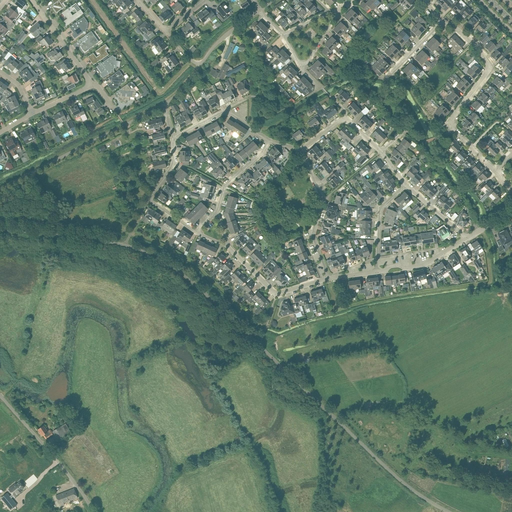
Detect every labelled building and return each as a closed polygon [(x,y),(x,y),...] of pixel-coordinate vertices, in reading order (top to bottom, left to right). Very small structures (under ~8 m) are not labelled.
[(16,0),(16,1),(17,2),(15,4),(18,7),(17,9),(23,14),(25,12),(22,9),(26,5),(22,2),(23,1),(22,0),(16,0)] [(51,6),(56,13),(64,8),(62,4),(67,0),(52,0),(51,1),(52,1),(53,0),(55,3),(51,6)] [(122,16),(126,13),(129,10),(127,8),(132,4),(129,0),(127,0),(121,6),(124,10),(122,12),(123,13),(121,15),(122,16)] [(180,0),(176,0),(178,1),(171,7),(176,13),(180,9),(181,9),(183,7),(181,5),(183,3),(180,0)] [(238,0),(242,5),(240,6),(243,10),(250,6),(246,0),(238,0)] [(312,0),(306,0),(303,4),(300,1),(299,2),(304,6),(311,13),(316,8),(311,3),(313,1),(312,0)] [(378,12),(380,11),(369,0),(365,4),(370,9),(372,11),(374,8),(378,12)] [(384,3),(382,1),(381,0),(369,0),(380,11),(378,9),(382,5),(384,3)] [(403,4),(408,9),(415,2),(412,0),(401,0),(400,2),(403,5),(403,4)] [(446,0),(441,6),(446,11),(449,8),(451,6),(453,8),(458,3),(456,1),(456,0),(455,1),(453,0),(446,0)] [(389,8),(392,11),(399,4),(395,1),(389,8)] [(292,9),(295,11),(301,17),(303,15),(304,16),(307,13),(302,8),(304,6),(299,2),(292,8),(292,9)] [(363,2),(359,6),(366,12),(370,9),(365,4),(363,2)] [(66,26),(70,24),(83,14),(76,3),(66,10),(62,13),(65,17),(66,16),(68,18),(63,22),(66,26)] [(167,5),(165,3),(164,4),(165,5),(164,6),(165,7),(161,10),(163,13),(160,16),(165,21),(170,17),(170,18),(172,16),(170,13),(172,11),(167,5)] [(228,17),(226,15),(229,12),(226,8),(227,8),(223,3),(217,9),(220,13),(217,15),(222,22),(228,17)] [(466,5),(463,7),(458,3),(453,8),(451,10),(456,15),(462,9),(464,11),(468,7),(466,5)] [(286,16),(285,17),(291,22),(292,23),(294,21),(297,18),(293,13),(295,11),(292,9),(292,8),(290,6),(286,9),(288,11),(286,13),(288,15),(286,17),(286,16)] [(464,11),(460,15),(466,20),(473,12),(468,7),(464,11)] [(10,8),(6,13),(7,14),(14,19),(15,20),(17,22),(21,17),(24,19),(25,20),(27,17),(25,16),(23,14),(17,9),(15,11),(10,8)] [(127,14),(126,14),(128,16),(129,17),(131,15),(137,22),(135,23),(137,25),(138,25),(142,22),(140,19),(143,17),(137,9),(133,13),(131,11),(127,14)] [(201,13),(197,16),(203,23),(207,20),(206,20),(209,18),(211,20),(216,16),(211,10),(208,12),(206,9),(201,13)] [(356,18),(358,16),(351,9),(348,13),(361,27),(364,24),(361,21),(360,22),(356,18)] [(415,9),(410,14),(414,18),(419,14),(415,9)] [(275,20),(280,25),(282,28),(284,26),(285,27),(288,23),(283,19),(285,17),(286,16),(281,12),(278,14),(280,15),(275,20)] [(361,27),(348,13),(343,17),(345,19),(343,21),(349,27),(356,33),(358,31),(353,26),(350,24),(353,22),(360,28),(361,27)] [(12,22),(14,19),(7,14),(3,18),(8,22),(6,24),(12,29),(15,24),(12,22)] [(480,24),(482,21),(484,19),(482,17),(480,19),(475,14),(468,22),(473,27),(478,22),(480,24)] [(87,22),(84,17),(71,26),(73,28),(71,30),(74,34),(72,35),(74,39),(83,33),(83,32),(85,32),(86,29),(87,29),(88,23),(87,23),(87,22)] [(418,23),(423,27),(427,23),(420,17),(416,20),(418,23)] [(421,33),(410,22),(407,19),(403,23),(406,26),(408,23),(409,24),(413,28),(411,30),(417,37),(421,33)] [(151,26),(147,20),(138,28),(135,30),(138,34),(140,34),(141,33),(148,41),(155,36),(152,32),(154,31),(150,27),(151,26)] [(344,33),(349,27),(343,21),(341,23),(341,22),(337,26),(344,33)] [(410,22),(421,33),(425,29),(423,27),(418,23),(416,25),(412,21),(410,22)] [(480,24),(475,29),(480,34),(482,31),(483,30),(485,29),(487,30),(491,26),(489,24),(488,24),(488,23),(486,25),(482,21),(480,24)] [(253,29),(256,31),(250,38),(251,39),(252,38),(264,26),(260,22),(253,29)] [(12,29),(6,24),(4,27),(0,23),(0,31),(3,34),(4,34),(5,35),(9,31),(12,29)] [(44,30),(38,23),(29,31),(35,38),(44,30)] [(189,23),(181,29),(186,36),(186,35),(191,32),(192,31),(195,34),(199,31),(199,30),(194,25),(192,27),(189,23)] [(101,25),(98,27),(102,34),(106,32),(101,25)] [(252,38),(253,40),(259,34),(261,36),(259,38),(259,39),(265,33),(268,30),(264,26),(252,38)] [(340,37),(342,34),(349,41),(351,40),(348,37),(345,35),(344,33),(337,26),(333,30),(340,37)] [(398,33),(398,34),(406,42),(408,39),(410,38),(412,36),(409,33),(405,29),(403,31),(401,33),(399,32),(398,33)] [(84,51),(85,52),(99,42),(91,31),(80,39),(83,42),(81,43),(82,45),(81,46),(81,47),(81,48),(83,51),(84,51)] [(27,35),(24,32),(17,41),(20,43),(27,35)] [(267,34),(265,33),(259,39),(264,44),(271,37),(267,34)] [(484,33),(478,40),(478,41),(480,43),(481,42),(483,45),(490,37),(488,35),(486,36),(484,33)] [(406,42),(398,34),(397,35),(398,36),(395,39),(402,46),(406,42)] [(448,41),(453,46),(459,40),(456,38),(457,37),(454,35),(448,41)] [(45,44),(47,47),(53,43),(48,36),(43,39),(41,36),(36,40),(40,45),(41,44),(43,46),(45,44)] [(160,40),(158,37),(150,43),(152,46),(153,45),(155,48),(152,50),(155,55),(158,52),(159,53),(166,47),(162,41),(160,42),(159,41),(160,40)] [(332,37),(328,41),(339,52),(340,50),(336,46),(339,44),(332,37)] [(443,55),(440,52),(442,51),(438,47),(440,44),(433,38),(429,42),(443,55)] [(459,40),(453,46),(458,51),(464,45),(461,43),(462,42),(459,40)] [(337,53),(339,52),(328,41),(324,45),(327,47),(331,51),(333,49),(337,53)] [(388,47),(388,48),(395,56),(397,54),(399,52),(397,49),(399,47),(394,42),(393,41),(391,44),(392,45),(389,48),(388,47)] [(441,56),(443,55),(429,42),(425,46),(432,52),(435,50),(441,56)] [(493,44),(490,42),(484,48),(490,53),(497,45),(494,43),(493,44)] [(96,57),(93,53),(89,56),(93,62),(94,60),(96,62),(96,63),(100,60),(100,61),(109,55),(106,51),(107,51),(105,48),(107,47),(105,44),(95,51),(96,52),(99,53),(100,55),(96,57)] [(226,60),(232,49),(229,47),(224,58),(223,58),(226,60)] [(268,53),(267,55),(270,58),(272,57),(273,58),(275,57),(279,52),(277,50),(274,47),(273,49),(268,53)] [(331,51),(327,47),(325,49),(324,49),(321,52),(328,58),(333,53),(331,51)] [(395,56),(388,48),(387,48),(388,50),(385,53),(392,60),(395,56)] [(51,52),(47,55),(49,58),(52,56),(56,61),(59,59),(63,56),(60,52),(58,50),(57,52),(55,49),(51,52)] [(277,59),(273,63),(275,65),(285,53),(284,52),(281,50),(279,52),(275,57),(277,59)] [(496,50),(490,56),(491,57),(490,57),(493,59),(496,61),(503,54),(500,51),(499,52),(496,50)] [(418,55),(429,65),(431,64),(426,60),(429,57),(422,51),(418,55)] [(8,68),(16,59),(9,52),(5,58),(4,58),(7,61),(4,64),(8,68)] [(285,53),(275,65),(276,66),(280,62),(283,64),(285,62),(286,61),(288,58),(289,57),(285,53)] [(42,54),(34,60),(38,63),(43,60),(45,59),(42,54)] [(173,69),(172,68),(178,63),(172,55),(170,57),(169,54),(162,59),(167,65),(164,67),(168,73),(173,69)] [(381,57),(377,61),(386,70),(390,66),(385,62),(387,60),(382,54),(379,56),(381,57)] [(103,77),(103,78),(111,72),(111,70),(114,70),(114,68),(116,69),(118,61),(115,61),(116,57),(114,57),(113,55),(103,62),(97,67),(101,73),(100,74),(100,75),(101,76),(102,77),(103,77)] [(418,55),(414,59),(421,65),(424,63),(428,67),(429,65),(418,55)] [(507,60),(504,57),(498,63),(503,68),(507,64),(510,66),(511,63),(511,59),(510,57),(507,60)] [(16,59),(8,68),(13,71),(15,68),(18,71),(21,68),(24,65),(20,61),(19,62),(16,59)] [(60,62),(55,66),(58,70),(61,68),(65,72),(71,67),(69,64),(70,63),(67,60),(62,64),(60,62)] [(314,64),(325,75),(327,73),(323,69),(325,67),(318,60),(314,64)] [(466,64),(466,65),(477,75),(481,71),(479,69),(481,67),(474,60),(468,66),(466,64)] [(377,61),(371,68),(377,74),(379,71),(382,74),(386,70),(377,61)] [(410,63),(406,67),(417,78),(419,76),(418,75),(420,73),(422,70),(419,67),(413,61),(411,64),(410,63)] [(473,79),(477,75),(466,65),(463,62),(461,64),(464,67),(465,66),(469,70),(466,73),(473,79)] [(19,74),(22,78),(33,71),(31,69),(29,68),(29,66),(26,63),(24,65),(21,68),(23,71),(19,74)] [(213,76),(216,79),(217,77),(222,80),(225,75),(226,75),(227,77),(245,68),(245,66),(244,66),(243,64),(242,65),(241,65),(240,66),(235,68),(235,69),(233,70),(232,68),(230,67),(224,63),(220,72),(216,70),(216,71),(213,76)] [(325,75),(314,64),(310,68),(314,72),(312,74),(317,79),(321,75),(323,77),(325,75)] [(283,81),(293,70),(294,69),(292,67),(291,68),(289,66),(286,69),(284,67),(279,72),(282,74),(282,76),(283,77),(281,79),(283,81)] [(416,79),(417,78),(406,67),(402,71),(405,74),(403,76),(408,81),(410,78),(409,77),(412,75),(416,79)] [(108,85),(112,91),(119,87),(119,83),(123,84),(124,77),(119,70),(108,78),(108,79),(109,78),(111,80),(110,81),(112,83),(108,85)] [(297,74),(293,70),(283,81),(284,82),(288,78),(291,80),(292,79),(294,81),(299,77),(296,75),(297,74)] [(33,71),(22,78),(26,83),(36,75),(37,77),(40,75),(38,72),(35,74),(35,73),(33,71)] [(67,74),(62,77),(65,84),(70,81),(72,85),(69,86),(71,89),(76,87),(76,86),(75,86),(74,84),(75,83),(76,84),(80,80),(77,76),(76,73),(71,76),(69,78),(67,74)] [(454,73),(452,75),(453,76),(466,89),(470,85),(469,84),(467,81),(465,79),(463,78),(461,81),(460,79),(459,79),(457,77),(457,76),(454,73)] [(453,76),(452,77),(457,82),(458,84),(456,86),(459,89),(462,93),(466,89),(453,76)] [(296,92),(307,81),(303,77),(301,79),(299,77),(294,81),(296,83),(294,86),(294,87),(296,88),(294,90),(296,92)] [(509,83),(505,79),(504,78),(501,81),(497,77),(492,82),(499,89),(502,86),(504,89),(507,86),(506,86),(509,83)] [(225,92),(230,101),(235,98),(233,94),(235,92),(232,86),(228,79),(227,80),(230,87),(227,88),(228,91),(225,92)] [(43,87),(40,80),(34,83),(36,87),(31,89),(33,93),(32,94),(32,95),(42,91),(41,88),(43,87)] [(245,80),(241,83),(239,83),(240,84),(236,86),(241,95),(249,91),(246,86),(248,85),(245,80)] [(302,93),(304,96),(310,90),(308,87),(311,85),(307,81),(296,92),(298,90),(301,93),(302,93)] [(447,82),(445,85),(446,85),(450,89),(449,90),(452,93),(449,96),(456,102),(460,99),(457,96),(459,94),(456,91),(455,90),(452,87),(448,82),(447,82)] [(137,93),(136,93),(136,91),(133,88),(135,87),(133,83),(131,85),(129,83),(118,91),(121,95),(117,98),(119,101),(126,103),(127,99),(129,100),(130,97),(135,98),(135,96),(136,97),(137,96),(138,96),(138,95),(138,94),(137,93)] [(225,104),(230,101),(225,92),(222,94),(221,92),(218,93),(213,84),(211,86),(215,91),(214,92),(220,100),(222,99),(225,104)] [(276,88),(282,93),(284,90),(279,85),(276,88)] [(491,96),(496,91),(490,86),(485,91),(483,93),(491,101),(493,98),(491,96)] [(45,89),(42,91),(32,95),(34,100),(36,100),(37,101),(44,98),(45,99),(46,99),(45,99),(49,97),(45,89)] [(220,100),(214,92),(210,94),(212,97),(213,99),(208,102),(212,109),(215,107),(216,108),(219,107),(217,102),(220,101),(220,100)] [(341,100),(348,93),(347,92),(346,94),(344,92),(338,98),(341,100)] [(449,96),(446,93),(445,92),(443,93),(447,97),(445,100),(448,103),(452,106),(456,102),(449,96)] [(350,94),(348,93),(341,100),(344,103),(350,98),(348,96),(350,94)] [(491,101),(483,93),(478,98),(478,99),(476,101),(484,108),(491,101)] [(4,97),(1,102),(4,104),(4,103),(5,102),(6,103),(8,102),(9,104),(17,101),(15,95),(13,96),(7,99),(4,97)] [(86,101),(88,105),(92,103),(94,107),(93,108),(95,111),(101,106),(96,99),(94,100),(93,97),(86,101)] [(198,109),(202,116),(207,113),(204,107),(206,106),(203,100),(198,103),(201,107),(198,109)] [(476,100),(471,105),(476,110),(474,113),(479,117),(479,118),(481,115),(479,113),(484,108),(476,101),(476,100)] [(9,104),(5,106),(6,106),(8,111),(10,113),(13,112),(16,110),(18,113),(21,112),(20,109),(18,106),(19,106),(17,101),(9,104)] [(355,105),(353,102),(347,108),(351,112),(357,107),(361,104),(359,101),(355,105)] [(182,117),(186,125),(191,122),(189,117),(191,116),(187,107),(185,104),(184,102),(180,104),(183,108),(184,111),(185,111),(183,113),(180,114),(182,117)] [(313,107),(315,110),(321,117),(324,114),(328,120),(332,117),(331,116),(337,112),(332,106),(324,112),(317,102),(312,106),(313,107)] [(436,104),(434,105),(445,116),(449,112),(448,111),(450,109),(444,103),(443,102),(441,104),(442,105),(440,108),(436,104)] [(441,120),(445,116),(434,105),(432,103),(431,105),(437,111),(434,113),(441,120)] [(79,110),(77,105),(74,107),(69,109),(72,114),(73,113),(75,118),(80,116),(82,120),(84,121),(87,119),(82,109),(79,110)] [(193,112),(192,112),(196,119),(202,116),(198,109),(196,105),(191,108),(193,112)] [(357,107),(351,112),(355,117),(361,111),(357,107)] [(365,115),(370,111),(366,107),(361,111),(365,115)] [(57,125),(66,120),(62,112),(62,111),(59,113),(53,116),(57,125)] [(479,122),(476,119),(479,117),(474,113),(473,112),(468,117),(469,118),(467,120),(474,127),(479,122)] [(181,127),(186,125),(182,117),(180,114),(175,117),(177,120),(181,127)] [(310,121),(307,124),(311,129),(312,128),(314,130),(319,127),(317,125),(319,124),(318,121),(320,120),(317,115),(310,120),(310,121)] [(358,122),(363,127),(368,120),(364,116),(358,122)] [(41,122),(37,124),(41,134),(52,129),(46,118),(40,121),(41,122)] [(466,130),(468,128),(471,130),(474,127),(467,120),(465,118),(463,120),(464,121),(461,124),(464,127),(461,129),(466,134),(468,131),(466,130)] [(152,121),(148,122),(149,129),(154,128),(154,129),(159,128),(159,127),(163,126),(161,119),(156,120),(155,119),(152,120),(152,121)] [(385,121),(382,119),(376,126),(379,128),(385,121)] [(229,120),(224,126),(230,130),(234,123),(229,120)] [(373,125),(368,120),(363,127),(367,131),(373,125)] [(71,121),(67,123),(70,129),(71,129),(75,136),(78,135),(74,127),(71,121)] [(217,122),(212,124),(216,132),(219,131),(221,130),(217,122)] [(234,123),(230,130),(234,133),(239,125),(235,122),(234,123)] [(216,132),(212,124),(207,127),(212,134),(216,132)] [(239,125),(234,133),(238,135),(243,128),(239,125)] [(376,130),(371,135),(376,139),(382,133),(384,130),(380,126),(379,128),(376,126),(374,128),(376,130)] [(207,127),(203,129),(207,137),(212,134),(207,127)] [(343,139),(349,132),(344,127),(340,132),(336,129),(334,131),(338,135),(343,139)] [(26,144),(36,139),(31,128),(26,130),(27,131),(21,134),(26,144)] [(238,135),(237,138),(241,141),(245,135),(246,133),(247,131),(243,128),(238,135)] [(55,129),(51,131),(54,137),(55,137),(58,143),(61,141),(58,135),(55,129)] [(382,133),(376,139),(379,141),(381,142),(386,137),(384,135),(385,134),(388,131),(386,129),(384,130),(382,133)] [(297,142),(303,138),(301,136),(303,135),(299,130),(292,135),(297,142)] [(503,135),(500,138),(502,139),(502,140),(505,143),(504,143),(509,147),(511,144),(511,142),(511,141),(511,140),(511,133),(508,130),(507,131),(506,130),(503,134),(503,135)] [(194,134),(198,141),(203,139),(199,131),(194,134)] [(354,137),(349,132),(343,139),(345,142),(343,145),(348,150),(351,146),(348,143),(354,137)] [(157,134),(152,136),(152,139),(153,143),(154,145),(158,144),(157,142),(161,141),(166,140),(164,133),(160,133),(157,134)] [(194,134),(190,136),(194,144),(198,141),(194,134)] [(189,146),(194,144),(190,136),(185,139),(186,140),(183,141),(186,147),(189,145),(189,146)] [(9,141),(5,142),(7,146),(6,146),(8,149),(10,152),(13,156),(18,154),(17,153),(22,151),(21,149),(19,144),(16,146),(15,144),(12,138),(8,140),(9,141)] [(497,147),(502,152),(506,148),(502,145),(504,143),(499,138),(497,140),(498,141),(495,144),(497,147)] [(401,143),(400,143),(401,144),(407,149),(407,148),(411,145),(409,143),(404,139),(401,143)] [(456,152),(458,155),(460,152),(458,150),(461,147),(457,143),(457,142),(454,139),(449,144),(452,146),(450,148),(455,153),(456,152)] [(234,149),(238,143),(236,142),(235,145),(229,141),(226,144),(234,149)] [(491,141),(487,145),(489,147),(487,149),(494,156),(498,152),(495,149),(497,147),(495,144),(491,141)] [(258,147),(253,142),(243,150),(238,154),(237,153),(234,156),(240,162),(243,159),(243,160),(248,156),(258,147)] [(351,146),(348,150),(351,152),(352,151),(357,155),(358,154),(365,147),(361,142),(354,149),(351,146)] [(401,144),(398,146),(406,153),(407,152),(408,151),(407,149),(401,144)] [(166,149),(165,146),(154,149),(155,153),(151,153),(153,160),(157,159),(156,156),(166,154),(165,150),(166,149)] [(307,153),(310,157),(312,157),(319,150),(315,146),(307,153)] [(405,155),(406,153),(398,146),(395,150),(395,149),(395,150),(401,155),(403,153),(405,155)] [(272,156),(269,158),(273,163),(279,158),(278,157),(281,154),(275,147),(269,152),(272,156)] [(370,151),(365,147),(358,154),(361,156),(356,161),(361,166),(368,159),(365,156),(370,151)] [(228,158),(223,162),(227,166),(230,170),(237,165),(231,158),(233,155),(233,154),(231,153),(231,152),(229,150),(227,152),(224,155),(228,158)] [(319,150),(312,157),(316,161),(324,154),(326,156),(331,152),(329,150),(326,152),(324,150),(321,152),(319,150)] [(398,165),(401,161),(402,161),(399,158),(401,155),(395,150),(392,153),(391,154),(393,156),(391,159),(398,165)] [(460,152),(458,155),(457,156),(461,160),(458,162),(461,165),(464,163),(469,158),(467,156),(467,155),(462,150),(460,152)] [(212,153),(206,156),(212,163),(210,166),(213,170),(210,172),(216,178),(219,176),(220,177),(221,177),(223,177),(224,177),(224,176),(225,175),(225,173),(224,172),(223,172),(220,168),(222,166),(222,167),(222,166),(223,166),(212,153)] [(469,158),(464,163),(469,168),(466,170),(469,173),(470,171),(471,170),(469,168),(474,163),(474,162),(475,161),(473,160),(472,160),(469,157),(469,158)] [(260,163),(266,170),(268,168),(269,170),(272,167),(264,158),(260,161),(261,162),(260,163)] [(416,159),(414,161),(410,165),(413,167),(406,174),(412,179),(417,173),(418,172),(415,169),(418,166),(416,164),(418,161),(416,159)] [(155,172),(159,171),(158,169),(166,167),(164,160),(153,163),(155,172)] [(321,173),(328,166),(326,164),(329,161),(327,160),(324,162),(324,161),(317,168),(321,173)] [(365,167),(359,172),(360,172),(361,174),(367,170),(369,172),(370,172),(373,169),(376,172),(380,169),(384,166),(379,160),(372,166),(370,164),(366,167),(365,167)] [(337,170),(341,167),(345,164),(342,161),(335,168),(337,170)] [(266,170),(260,163),(258,164),(254,167),(257,170),(255,173),(260,179),(261,178),(261,179),(264,177),(263,176),(266,174),(264,172),(266,170)] [(476,165),(473,169),(478,173),(475,176),(478,178),(483,173),(481,171),(483,169),(483,168),(478,163),(476,165)] [(277,176),(281,173),(276,166),(273,169),(276,173),(275,174),(277,176)] [(331,169),(328,166),(321,173),(325,177),(332,171),(335,169),(333,167),(331,169)] [(341,167),(337,170),(331,176),(333,178),(329,182),(332,186),(332,187),(333,188),(341,182),(337,178),(340,176),(338,173),(343,170),(341,167)] [(180,169),(177,173),(184,178),(187,174),(180,169)] [(483,173),(478,178),(481,181),(483,179),(485,181),(487,179),(491,175),(485,170),(483,173)] [(381,180),(383,182),(391,176),(387,171),(383,173),(381,171),(372,178),(376,183),(381,180)] [(260,179),(255,173),(251,176),(248,172),(245,175),(244,174),(242,176),(249,184),(251,182),(254,184),(260,179)] [(417,173),(412,179),(410,180),(416,185),(422,178),(424,180),(429,174),(427,172),(424,174),(422,172),(420,176),(417,173)] [(184,178),(177,173),(174,177),(181,182),(184,178)] [(429,174),(424,180),(423,182),(425,184),(420,189),(426,194),(432,186),(427,182),(430,178),(429,177),(431,175),(429,174)] [(247,186),(249,184),(242,176),(240,178),(241,179),(237,182),(240,184),(236,187),(241,192),(243,193),(246,191),(245,190),(248,188),(247,186)] [(395,182),(391,176),(383,182),(390,191),(394,188),(395,187),(393,184),(395,182)] [(489,181),(486,184),(484,187),(487,190),(485,191),(487,193),(485,195),(488,197),(489,196),(494,191),(491,189),(494,186),(489,181)] [(167,194),(170,196),(173,193),(176,196),(183,187),(176,182),(171,188),(167,186),(166,188),(165,187),(163,190),(164,190),(163,191),(167,194)] [(481,189),(484,187),(486,184),(483,182),(479,187),(477,188),(480,191),(481,189)] [(204,183),(203,187),(206,188),(205,191),(213,193),(215,187),(204,183)] [(432,186),(426,194),(431,198),(438,190),(441,192),(445,187),(444,185),(443,184),(440,188),(438,186),(435,189),(432,186)] [(441,207),(442,206),(447,200),(444,197),(447,194),(445,192),(448,189),(447,188),(449,187),(447,185),(441,192),(443,194),(436,203),(441,207)] [(368,187),(365,189),(368,192),(366,195),(372,201),(376,197),(373,193),(371,191),(370,190),(368,187)] [(494,191),(489,196),(496,204),(500,199),(498,197),(501,193),(496,188),(494,191)] [(379,189),(376,191),(381,198),(384,195),(379,189)] [(201,193),(200,197),(211,200),(213,193),(205,191),(204,194),(201,193)] [(338,204),(337,208),(346,210),(349,211),(355,207),(347,205),(347,204),(344,203),(345,198),(347,194),(340,192),(339,196),(336,196),(334,203),(338,204)] [(363,192),(359,196),(364,201),(367,205),(372,201),(366,195),(364,192),(363,192)] [(405,192),(400,197),(406,204),(411,200),(405,192)] [(173,198),(170,196),(167,194),(166,196),(162,193),(158,198),(165,204),(169,199),(171,201),(173,198)] [(402,208),(406,204),(400,197),(395,201),(402,208)] [(448,199),(447,200),(442,206),(447,211),(453,203),(448,199)] [(205,212),(208,209),(201,202),(189,214),(187,212),(183,216),(186,219),(187,218),(193,224),(199,218),(200,219),(206,213),(205,212)] [(177,213),(182,216),(186,211),(184,209),(187,205),(185,203),(177,213)] [(387,209),(385,215),(395,219),(397,219),(398,216),(396,216),(398,210),(397,209),(396,208),(393,204),(390,206),(393,210),(393,211),(387,209)] [(336,211),(337,208),(328,205),(326,211),(330,212),(329,215),(338,217),(340,212),(336,211)] [(355,207),(355,210),(357,210),(356,217),(357,217),(364,218),(370,218),(371,211),(362,211),(362,207),(357,207),(355,207)] [(149,219),(151,221),(157,213),(151,208),(149,210),(148,210),(147,212),(147,213),(145,216),(144,216),(141,220),(146,223),(149,219)] [(423,221),(426,223),(429,219),(427,217),(428,215),(424,211),(425,211),(423,209),(420,213),(417,211),(413,216),(418,220),(420,218),(423,221)] [(459,215),(453,221),(456,224),(457,223),(461,227),(462,226),(463,227),(463,226),(464,227),(468,223),(464,219),(465,219),(466,219),(469,216),(463,211),(459,215)] [(162,216),(157,213),(151,221),(154,223),(152,225),(154,227),(153,228),(156,230),(160,224),(157,223),(162,216)] [(336,226),(338,217),(329,215),(325,214),(324,219),(327,220),(327,223),(327,224),(336,226)] [(386,216),(384,222),(389,224),(389,225),(384,225),(384,229),(389,228),(393,228),(394,226),(393,225),(395,219),(385,215),(385,216),(386,216)] [(435,215),(430,221),(433,224),(438,218),(435,215)] [(360,228),(370,228),(370,221),(364,221),(364,218),(357,217),(357,224),(360,224),(360,228)] [(166,231),(172,223),(167,220),(165,223),(162,221),(159,226),(166,231)] [(326,232),(330,234),(339,235),(340,230),(335,229),(336,226),(327,224),(327,223),(323,222),(321,228),(326,230),(327,231),(327,232),(326,232)] [(166,231),(173,236),(177,231),(175,230),(177,226),(172,223),(166,231)] [(427,233),(428,243),(434,242),(433,237),(436,237),(436,236),(435,230),(433,227),(431,227),(432,232),(427,233)] [(438,228),(435,230),(436,236),(439,234),(442,239),(450,234),(446,229),(445,230),(443,227),(439,230),(438,228)] [(177,238),(175,241),(179,244),(182,240),(187,233),(182,230),(179,233),(179,234),(177,237),(176,238),(177,238)] [(506,230),(504,231),(499,233),(498,234),(497,234),(498,235),(503,245),(506,244),(507,246),(511,243),(511,241),(506,231),(506,230)] [(246,234),(244,232),(237,235),(238,236),(234,241),(236,243),(240,247),(247,241),(248,240),(244,236),(245,235),(246,234)] [(330,241),(327,236),(328,234),(322,232),(321,234),(322,237),(320,238),(322,243),(322,242),(324,245),(327,244),(329,247),(332,246),(335,244),(333,240),(330,241)] [(188,252),(191,245),(188,244),(187,243),(192,237),(187,233),(182,240),(179,244),(186,249),(185,251),(186,251),(184,254),(186,255),(188,252)] [(428,243),(427,233),(421,234),(421,237),(418,237),(419,246),(423,245),(422,244),(428,243)] [(398,245),(401,244),(400,239),(400,236),(395,237),(395,238),(393,238),(394,240),(390,240),(392,250),(398,249),(397,243),(398,243),(398,245)] [(416,246),(419,246),(418,237),(415,238),(415,236),(409,237),(410,246),(416,245),(416,246)] [(410,246),(409,237),(400,239),(401,244),(402,249),(405,248),(404,247),(410,246)] [(250,238),(248,240),(247,241),(249,243),(242,250),(248,255),(254,248),(257,245),(250,238)] [(300,239),(292,242),(293,245),(294,247),(295,248),(302,245),(303,244),(302,244),(300,239)] [(384,241),(384,240),(382,241),(382,244),(384,244),(385,251),(392,250),(390,240),(384,241)] [(198,244),(196,249),(197,249),(200,251),(201,251),(204,244),(205,243),(204,243),(199,241),(198,244)] [(482,249),(482,248),(477,241),(471,245),(473,249),(471,251),(475,256),(479,254),(483,251),(482,249)] [(256,250),(250,257),(255,262),(262,254),(259,251),(261,250),(259,248),(260,247),(261,246),(258,244),(257,245),(254,248),(256,250)] [(330,259),(327,260),(329,266),(332,264),(333,267),(336,267),(339,266),(335,254),(333,249),(332,246),(329,247),(327,247),(328,250),(331,251),(331,253),(332,255),(331,255),(330,258),(330,259)] [(344,254),(342,248),(342,246),(338,247),(340,252),(335,254),(339,266),(345,264),(342,255),(344,254)] [(211,247),(208,255),(213,257),(215,254),(217,249),(213,247),(212,247),(211,247)] [(345,247),(342,248),(344,254),(347,253),(348,254),(348,255),(349,257),(351,262),(356,260),(357,260),(356,259),(354,252),(352,248),(349,249),(346,250),(345,247)] [(362,249),(361,249),(364,257),(365,257),(370,255),(367,247),(362,249)] [(470,256),(470,255),(465,248),(459,252),(462,256),(461,256),(465,262),(471,258),(470,256)] [(262,254),(255,262),(260,267),(261,265),(265,262),(267,264),(270,261),(275,255),(272,252),(268,257),(267,257),(266,256),(265,257),(262,254)] [(296,262),(295,263),(296,265),(303,263),(301,260),(303,259),(308,257),(306,253),(306,252),(305,252),(298,255),(298,256),(300,261),(299,261),(296,262)] [(221,267),(223,265),(221,263),(226,258),(221,254),(214,261),(216,263),(214,265),(214,266),(215,268),(214,270),(212,272),(214,274),(221,267)] [(453,267),(460,263),(454,254),(450,257),(447,259),(453,267)] [(478,270),(482,268),(477,259),(473,262),(478,270)] [(223,265),(221,267),(224,270),(221,273),(219,275),(221,276),(220,278),(222,280),(227,275),(232,271),(230,269),(233,265),(228,260),(223,265)] [(442,262),(436,266),(442,275),(451,270),(448,264),(444,266),(442,262)] [(303,272),(305,271),(313,268),(310,263),(304,265),(303,263),(296,265),(291,267),(292,269),(295,268),(295,267),(296,267),(297,271),(301,269),(303,272)] [(276,275),(281,270),(276,265),(274,268),(270,264),(263,270),(267,274),(267,273),(269,276),(273,272),(276,275)] [(466,276),(470,274),(464,265),(460,268),(466,276)] [(437,279),(442,275),(436,266),(432,268),(433,269),(431,270),(437,279)] [(315,274),(313,268),(305,271),(306,275),(302,276),(302,278),(298,280),(299,283),(307,281),(306,278),(315,274)] [(278,278),(274,281),(281,288),(284,285),(288,282),(281,275),(283,273),(282,273),(284,270),(282,269),(281,270),(276,275),(278,278)] [(233,279),(235,282),(242,275),(237,270),(230,277),(227,275),(222,280),(225,283),(228,280),(230,282),(233,279)] [(424,271),(417,273),(420,281),(420,280),(421,284),(427,282),(428,285),(432,284),(429,274),(425,275),(424,271)] [(452,271),(448,273),(452,279),(453,279),(455,281),(457,280),(456,277),(452,271)] [(420,281),(417,273),(412,274),(413,278),(412,278),(412,279),(409,280),(412,288),(411,288),(411,292),(414,291),(413,287),(416,287),(415,284),(416,284),(417,283),(417,282),(417,281),(420,281)] [(247,280),(242,275),(235,282),(238,284),(235,287),(237,289),(234,292),(237,294),(242,289),(240,287),(247,280)] [(373,287),(372,278),(366,279),(367,289),(364,289),(365,297),(368,296),(368,292),(370,292),(370,290),(373,290),(373,287)] [(378,278),(372,278),(373,287),(373,290),(379,289),(379,294),(384,293),(383,287),(379,287),(378,278)] [(244,293),(248,297),(252,293),(250,291),(253,288),(252,286),(254,284),(251,281),(243,288),(246,291),(244,293)] [(502,288),(504,296),(511,293),(511,291),(511,286),(502,288)] [(322,289),(316,291),(318,299),(321,298),(323,302),(328,301),(327,298),(326,293),(325,291),(323,292),(322,289)] [(311,304),(313,311),(314,313),(317,312),(314,305),(317,304),(316,302),(319,301),(318,299),(316,291),(310,292),(313,303),(311,304)] [(254,295),(252,293),(248,297),(246,299),(250,303),(254,300),(256,302),(262,296),(258,292),(254,295)] [(302,295),(299,296),(300,298),(302,306),(305,305),(307,309),(309,308),(310,312),(313,311),(311,304),(308,305),(305,296),(303,297),(302,295)] [(266,301),(262,296),(256,302),(258,304),(255,307),(257,309),(254,312),(257,315),(262,310),(259,308),(266,301)] [(295,304),(293,305),(295,314),(301,312),(299,306),(302,306),(300,298),(294,299),(295,304)] [(284,308),(281,309),(283,316),(293,313),(294,317),(296,317),(292,305),(289,306),(288,301),(282,303),(284,308)] [(70,432),(65,424),(53,431),(58,440),(70,432)] [(42,436),(43,435),(46,439),(53,434),(50,430),(48,432),(43,426),(38,430),(42,436)] [(2,498),(1,498),(11,510),(17,505),(11,498),(14,496),(14,497),(19,494),(18,493),(19,492),(24,488),(19,482),(16,485),(15,484),(8,490),(12,494),(12,495),(11,496),(10,496),(4,501),(2,498)] [(55,496),(60,506),(64,505),(64,503),(78,498),(74,488),(55,496)]
